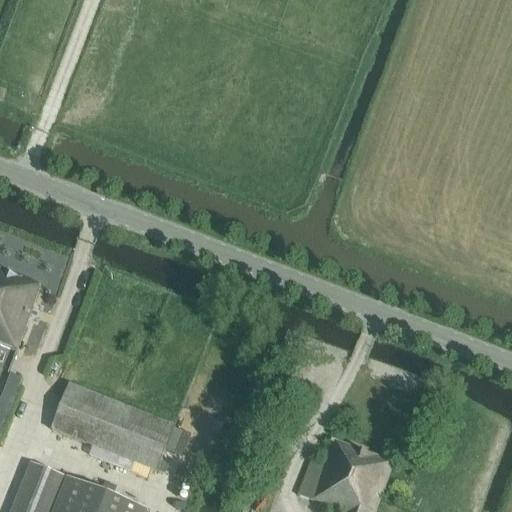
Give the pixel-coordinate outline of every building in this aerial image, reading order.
[(42,287),(0,270),(0,346),(16,353),(42,287)] [(0,427),(8,430),(27,368),(12,364),(0,403),(0,427)] [(159,473),(177,428),(71,385),(53,431),(159,473)] [(164,463),(173,466),(181,444),(172,441),(164,463)] [(324,511),(327,511),(377,511),(395,464),(334,441),(325,466),(312,461),(299,496),(326,507),(324,511)] [(148,511),(32,465),(12,511),(148,511)]
